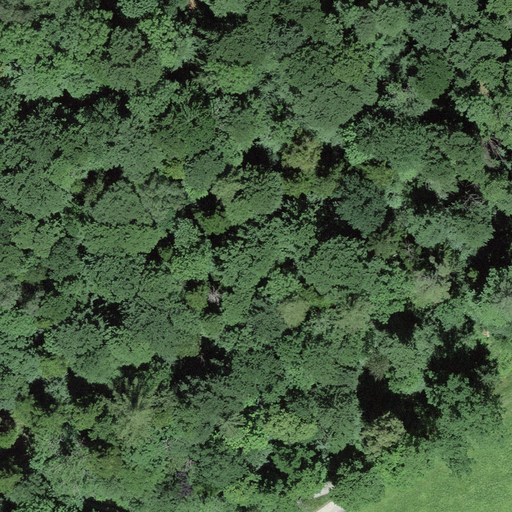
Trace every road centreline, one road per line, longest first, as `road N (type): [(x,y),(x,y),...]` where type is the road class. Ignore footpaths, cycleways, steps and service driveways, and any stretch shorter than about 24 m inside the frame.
road 1 (track): [(340,500),(511,387)]
road 2 (track): [(0,473),(125,511)]
